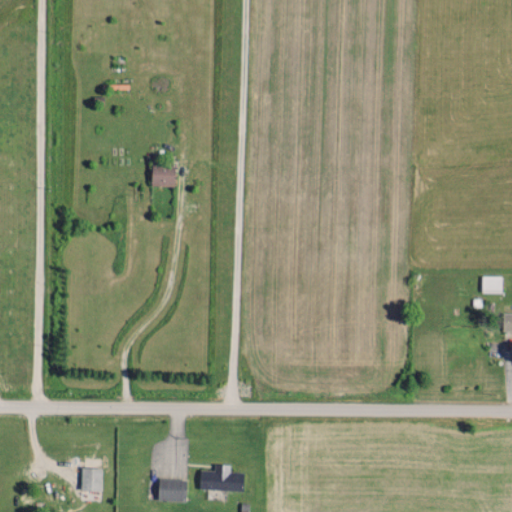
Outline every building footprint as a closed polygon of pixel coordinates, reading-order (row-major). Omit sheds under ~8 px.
[(174,165),(151,164),(150,184),(173,185),(174,165)] [(480,291),(500,292),(500,275),(481,275),(480,291)] [(501,331),(511,331),(511,311),(502,312),(501,331)] [(199,469),(198,488),(242,489),(242,472),(229,471),(229,463),(213,463),(213,469),(199,469)] [(79,489),(100,489),(100,467),(80,466),(79,489)] [(185,478),(158,477),(157,498),(184,500),(185,478)]
